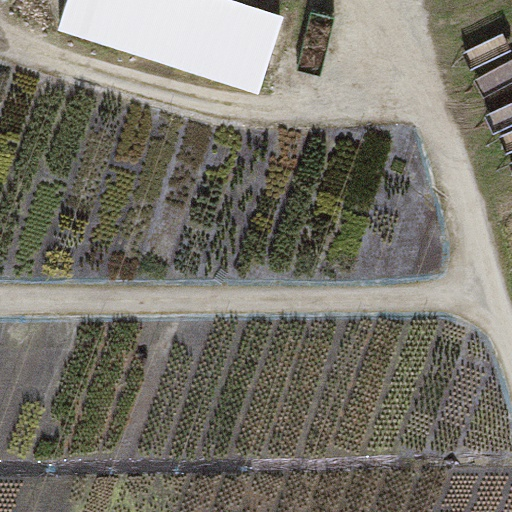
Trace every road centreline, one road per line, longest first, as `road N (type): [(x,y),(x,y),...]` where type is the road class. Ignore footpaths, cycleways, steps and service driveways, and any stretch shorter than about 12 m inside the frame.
road 1 (track): [(0,297),(480,276)]
road 2 (track): [(374,0),(404,42),(511,384)]
